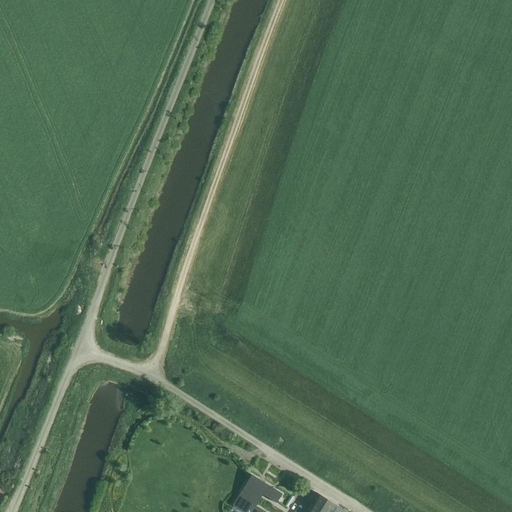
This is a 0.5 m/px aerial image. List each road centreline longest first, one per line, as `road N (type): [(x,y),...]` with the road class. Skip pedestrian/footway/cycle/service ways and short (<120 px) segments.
road 1 (track): [(155,378),(281,0)]
road 2 (unclassified): [(79,349),(214,0)]
road 3 (unclassified): [(361,511),(155,378),(79,349)]
road 4 (unclassified): [(12,511),(79,349)]
